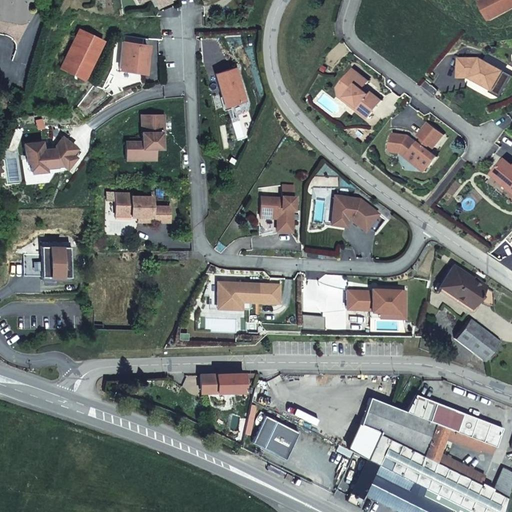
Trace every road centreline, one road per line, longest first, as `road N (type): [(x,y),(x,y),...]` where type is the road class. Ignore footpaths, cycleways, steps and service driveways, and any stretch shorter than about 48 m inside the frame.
road 1 (residential): [(185,4),(196,238),(206,253),(221,261),(390,267),(431,226)]
road 2 (unclassified): [(511,392),(418,363),(101,366),(81,376)]
road 3 (unclassified): [(280,0),(270,37),(290,111),(431,226)]
road 4 (primary): [(71,404),(316,511)]
road 5 (residential): [(484,140),(361,51),(350,32),(355,0)]
